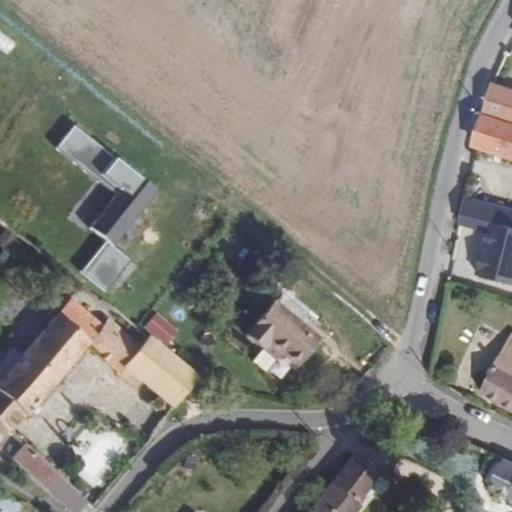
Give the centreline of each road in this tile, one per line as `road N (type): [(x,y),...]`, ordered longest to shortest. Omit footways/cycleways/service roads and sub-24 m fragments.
road 1 (residential): [(511,5),(457,125),(413,336),(394,379)]
road 2 (residential): [(330,417),(200,422),(170,438),(103,511)]
road 3 (residential): [(394,379),(511,447)]
